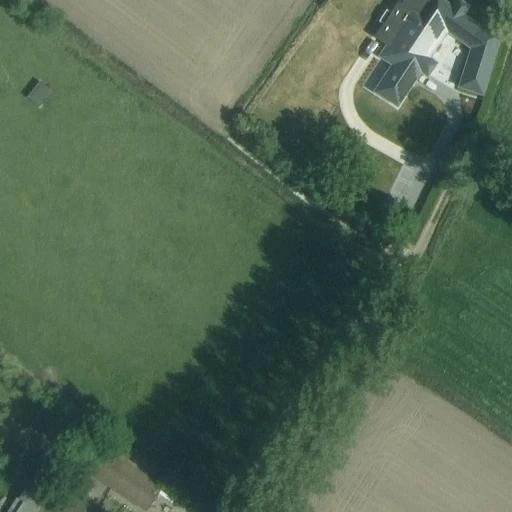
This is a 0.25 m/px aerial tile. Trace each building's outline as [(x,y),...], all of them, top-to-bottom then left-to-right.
[(457,0),(452,8),(440,0),(404,0),(402,4),(398,1),(376,36),(388,44),(378,58),(390,67),(373,94),(397,110),(421,74),(428,79),(438,65),(431,59),(447,34),(469,50),(457,89),(483,97),(503,35),(481,28),(464,16),(469,8),(458,0),(457,0)] [(44,103),(54,89),(43,80),(32,94),(44,103)] [(107,450),(90,475),(144,511),(146,511),(163,488),(107,450)] [(44,503),(38,511),(83,511),(87,505),(56,485),(44,503)] [(38,511),(44,503),(24,490),(17,500),(22,504),(16,511),(38,511)]
